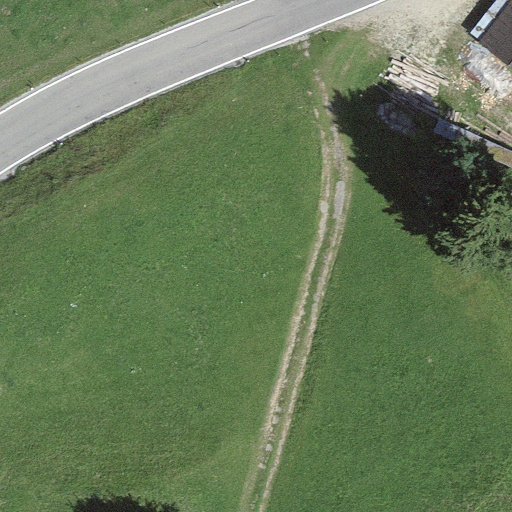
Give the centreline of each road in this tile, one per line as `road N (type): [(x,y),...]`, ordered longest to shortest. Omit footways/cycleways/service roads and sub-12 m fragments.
road 1 (track): [(288,16),(339,135),(337,232),(257,511)]
road 2 (tertiary): [(323,0),(53,111),(0,146)]
